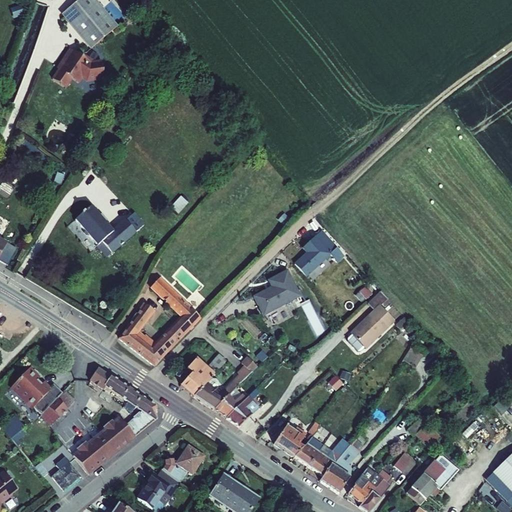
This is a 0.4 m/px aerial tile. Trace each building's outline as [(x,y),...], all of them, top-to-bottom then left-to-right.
[(91,0),(75,0),(60,14),(89,49),(115,27),(91,0)] [(62,62),(51,79),(64,88),(70,78),(77,83),(80,78),(85,81),(102,78),(100,61),(92,62),(82,55),(80,57),(68,49),(60,61),(62,62)] [(113,236),(105,226),(99,219),(91,210),(76,223),(84,232),(84,236),(86,238),(89,238),(98,249),(102,246),(112,257),(136,237),(126,225),(113,236)] [(102,217),(99,219),(105,226),(108,223),(102,217)] [(306,282),(331,260),(334,263),(340,258),(322,238),(304,253),(308,258),(295,270),(306,282)] [(0,266),(8,271),(17,254),(0,244),(0,266)] [(102,246),(98,249),(107,260),(112,257),(102,246)] [(255,301),(265,320),(301,300),(288,275),(269,285),(272,292),(255,301)] [(147,308),(123,341),(122,342),(158,369),(204,321),(162,282),(153,291),(185,320),(159,346),(152,341),(148,346),(138,338),(156,315),(147,308)] [(382,295),(368,308),(375,316),(352,337),(353,338),(347,343),(347,346),(356,356),(359,356),(364,351),(365,352),(395,325),(381,310),(389,303),(382,295)] [(222,357),(210,370),(208,371),(197,377),(196,375),(183,388),(196,398),(207,386),(229,363),(222,357)] [(208,371),(210,370),(201,361),(191,370),(196,375),(197,377),(208,371)] [(49,409),(71,388),(62,380),(58,384),(51,377),(50,378),(46,374),(48,372),(38,363),(20,380),(34,394),(33,395),(40,403),(41,402),(49,409)] [(127,412),(81,450),(97,469),(163,414),(163,400),(106,363),(97,376),(111,385),(113,382),(150,406),(133,420),(127,412)] [(185,370),(179,377),(185,382),(190,375),(185,370)] [(216,393),(207,386),(196,398),(215,412),(227,400),(230,398),(255,374),(250,370),(225,394),(218,390),(216,393)] [(49,409),(48,410),(58,421),(83,396),(73,386),(71,388),(49,409)] [(215,412),(226,420),(244,403),(241,399),(234,405),(227,400),(215,412)] [(244,403),(226,420),(239,430),(257,412),(247,400),(244,403)] [(14,438),(27,426),(16,415),(3,427),(14,438)] [(315,438),(318,434),(321,427),(317,424),(310,435),(315,438)] [(293,460),(300,450),(305,442),(308,438),(297,431),(295,435),(287,430),(275,448),(293,460)] [(321,456),(326,449),(313,442),(309,448),(321,456)] [(354,444),(350,450),(359,457),(364,451),(354,444)] [(338,467),(349,452),(342,447),(337,456),(326,449),(321,456),(331,463),(338,467)] [(167,466),(163,472),(180,484),(187,474),(185,473),(187,470),(195,476),(207,460),(191,448),(180,463),(179,461),(176,462),(175,460),(166,462),(167,466)] [(309,448),(304,453),(300,450),(293,460),(310,471),(321,456),(309,448)] [(325,481),(321,486),(340,499),(352,483),(344,477),(359,457),(350,450),(349,452),(346,456),(338,467),(337,470),(334,468),(325,481)] [(68,466),(60,472),(71,486),(88,472),(73,453),(64,460),(68,466)] [(321,456),(310,471),(325,481),(334,468),(337,470),(338,467),(331,463),(321,456)] [(511,458),(492,478),(506,493),(511,499),(511,458)] [(48,459),(43,463),(52,473),(57,469),(48,459)] [(414,465),(406,460),(396,471),(404,477),(414,465)] [(442,463),(436,469),(408,501),(421,511),(437,494),(441,497),(458,477),(442,463)] [(19,476),(12,467),(6,472),(7,473),(3,476),(0,472),(0,508),(8,510),(9,500),(20,491),(20,490),(27,484),(20,475),(19,476)] [(138,500),(154,511),(162,511),(181,485),(180,484),(162,471),(158,478),(154,475),(149,483),(150,484),(138,500)] [(362,509),(384,485),(379,480),(370,473),(355,490),(357,491),(350,499),(362,509)] [(506,493),(492,478),(487,483),(501,498),(506,493)] [(210,500),(227,511),(253,511),(260,503),(224,479),(210,500)] [(362,509),(360,511),(375,511),(394,490),(385,483),(384,485),(362,509)]
